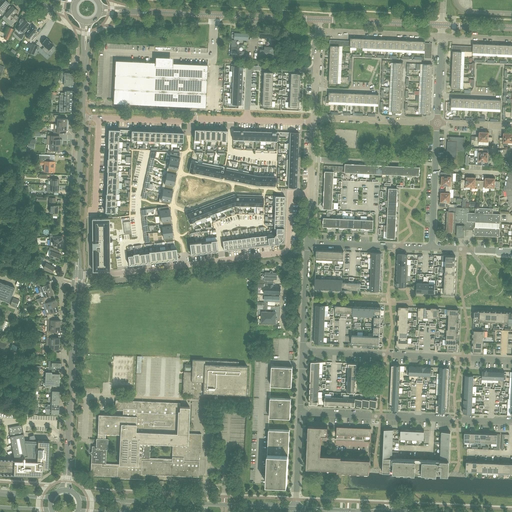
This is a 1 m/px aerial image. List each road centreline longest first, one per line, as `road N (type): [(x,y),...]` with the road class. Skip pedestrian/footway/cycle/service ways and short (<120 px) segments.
road 1 (residential): [(299,412),(511,422)]
road 2 (residential): [(511,360),(302,350)]
road 3 (residential): [(100,117),(246,120)]
road 4 (residential): [(79,274),(222,260)]
road 5 (residential): [(222,260),(285,250),(290,193),(311,192)]
road 6 (residential): [(76,238),(69,237),(60,280),(64,356),(71,359)]
road 7 (tertiary): [(66,490),(71,359)]
road 8 (residential): [(222,267),(94,283)]
road 9 (tertiary): [(76,238),(82,112)]
road 10 (residential): [(431,248),(306,242)]
road 11 (residential): [(437,122),(313,118)]
road 12 (residential): [(318,30),(441,36)]
road 13 (tertiary): [(442,24),(319,19)]
road 14 (residential): [(435,163),(312,159)]
road 15 (tertiary): [(254,16),(132,10)]
